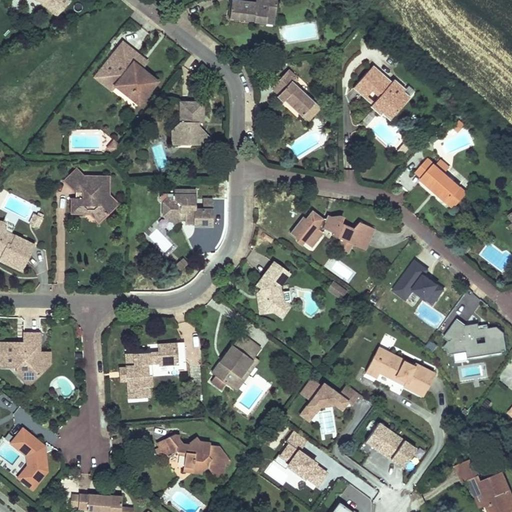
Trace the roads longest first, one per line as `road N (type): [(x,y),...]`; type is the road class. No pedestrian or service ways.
road 1 (residential): [(511,300),(498,297),(399,207),(374,195),(238,169)]
road 2 (residential): [(86,302),(172,300),(200,286),(234,240),(238,169)]
road 3 (residential): [(238,169),(238,100),(228,73),(136,0)]
road 4 (residential): [(83,446),(93,403),(86,302)]
